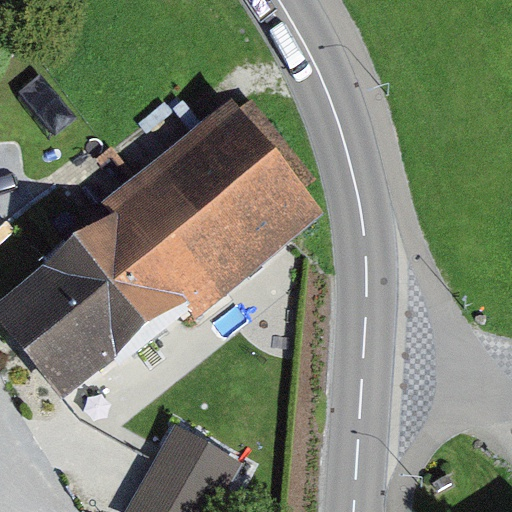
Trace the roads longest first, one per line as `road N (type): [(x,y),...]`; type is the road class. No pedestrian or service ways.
road 1 (tertiary): [(277,0),(327,88),(346,145),(363,217),(364,366)]
road 2 (residential): [(511,367),(364,366)]
road 3 (tertiary): [(364,366),(354,511)]
